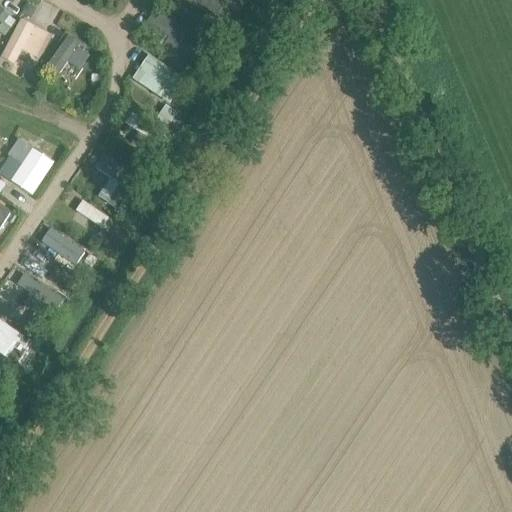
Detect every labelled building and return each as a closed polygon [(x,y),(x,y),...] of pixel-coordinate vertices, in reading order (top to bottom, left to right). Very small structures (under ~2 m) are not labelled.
[(27,4),(22,14),(31,19),(37,10),(27,4)] [(0,8),(0,23),(2,25),(3,25),(4,23),(10,15),(0,8)] [(235,15),(230,22),(239,28),(244,21),(235,15)] [(18,19),(0,57),(0,58),(30,73),(49,33),(18,19)] [(68,37),(43,68),(65,85),(89,54),(68,37)] [(147,55),(131,79),(170,105),(186,80),(147,55)] [(202,65),(197,74),(202,77),(208,69),(202,65)] [(169,108),(162,119),(170,124),(177,113),(169,108)] [(130,115),(126,124),(146,135),(151,127),(130,115)] [(32,148),(8,183),(31,198),(55,163),(32,148)] [(102,154),(92,171),(125,190),(135,173),(102,154)] [(119,200),(112,211),(125,219),(132,208),(119,200)] [(102,228),(108,219),(82,202),(76,211),(102,228)] [(0,228),(11,212),(0,205),(0,228)] [(95,235),(89,244),(97,248),(102,240),(95,235)] [(62,236),(51,247),(68,265),(79,254),(62,236)] [(0,338),(14,349),(23,337),(0,320),(0,338)]
